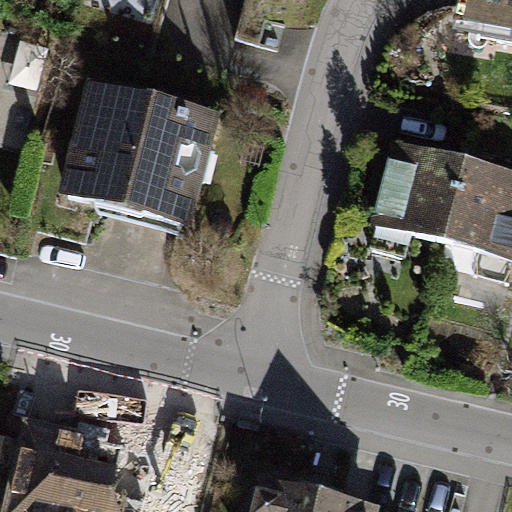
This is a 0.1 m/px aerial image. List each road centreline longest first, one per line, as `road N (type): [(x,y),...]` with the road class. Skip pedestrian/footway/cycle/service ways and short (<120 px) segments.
road 1 (residential): [(252,377),(349,36),(376,0)]
road 2 (residential): [(252,377),(511,439)]
road 3 (residential): [(0,317),(252,377)]
